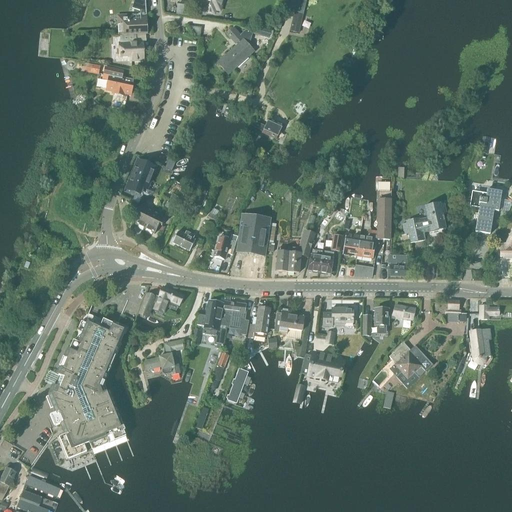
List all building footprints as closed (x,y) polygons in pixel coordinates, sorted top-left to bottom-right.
[(118,16),(118,25),(119,25),(120,35),(123,35),(147,34),(148,34),(147,22),(147,17),(145,0),(134,0),(132,8),(140,11),(140,15),(118,16)] [(213,14),(215,10),(219,11),(221,0),(200,0),(200,2),(204,3),(202,11),(213,14)] [(304,0),(297,0),(289,31),(299,34),(306,0),(304,0)] [(269,39),(272,31),(255,26),(253,32),(252,34),(269,39)] [(239,36),(234,30),(229,34),(239,46),(219,64),(228,75),(254,52),(246,42),(249,39),(251,39),(253,32),(247,30),(239,36)] [(123,44),(119,45),(120,58),(131,57),(131,62),(143,61),(142,44),(134,44),(133,36),(147,35),(147,34),(123,35),(123,44)] [(99,75),(100,66),(82,63),(81,72),(99,75)] [(105,69),(102,80),(107,81),(105,92),(113,94),(113,95),(124,97),(125,96),(130,97),(133,82),(122,80),(123,73),(105,69)] [(124,106),(123,112),(133,114),(134,108),(124,106)] [(276,139),(282,126),(269,120),(266,127),(263,133),(276,139)] [(254,128),(263,133),(266,127),(256,122),(254,128)] [(255,145),(259,138),(254,135),(250,142),(255,145)] [(138,164),(134,163),(128,179),(131,180),(127,190),(140,196),(143,188),(145,189),(153,168),(139,162),(138,164)] [(324,185),(327,176),(319,174),(316,183),(324,185)] [(327,196),(329,193),(331,189),(326,186),(322,194),(327,196)] [(498,212),(502,192),(487,190),(486,195),(472,193),(470,207),(480,208),(476,232),(490,235),(494,211),(498,212)] [(391,201),(391,193),(378,192),(378,200),(378,231),(373,230),(373,236),(378,236),(378,240),(390,240),(390,201),(391,201)] [(178,204),(181,200),(173,194),(170,198),(178,204)] [(195,212),(198,206),(194,203),(197,198),(194,197),(188,208),(195,212)] [(173,211),(177,205),(170,200),(166,206),(173,211)] [(145,229),(154,210),(142,204),(137,213),(140,215),(135,224),(145,229)] [(429,233),(445,229),(442,215),(446,214),(444,205),(425,209),(428,222),(420,224),(419,219),(406,222),(406,224),(402,225),(404,234),(408,233),(411,243),(423,240),(421,232),(429,230),(429,233)] [(216,216),(219,212),(214,209),(211,214),(211,213),(208,217),(216,221),(217,216),(216,216)] [(162,226),(167,217),(154,210),(145,229),(155,234),(160,225),(162,226)] [(240,221),(235,252),(247,254),(248,255),(252,256),(253,255),(265,257),(266,252),(270,226),(240,221)] [(270,226),(266,252),(272,253),(273,245),(272,245),(275,225),(270,224),(270,226)] [(373,236),(373,230),(369,229),(368,233),(367,233),(367,235),(361,235),(357,256),(373,259),(374,250),(377,251),(378,243),(378,240),(378,236),(373,236)] [(500,249),(500,260),(511,259),(511,231),(504,249),(500,249)] [(186,235),(179,232),(174,243),(190,251),(196,240),(192,238),(193,235),(187,232),(186,235)] [(309,257),(315,236),(305,233),(301,249),(291,248),(290,254),(288,272),(299,273),(301,255),(309,257)] [(357,256),(361,235),(348,233),(344,253),(357,256)] [(221,262),(221,260),(224,261),(226,254),(232,256),(235,243),(237,236),(231,234),(234,240),(234,243),(224,240),(225,238),(220,236),(213,258),(216,259),(216,260),(221,262)] [(341,252),(343,237),(334,235),(332,250),(341,252)] [(320,272),(323,251),(313,249),(312,255),(311,255),(309,270),(320,272)] [(288,272),(290,254),(284,253),(284,250),(279,250),(277,271),(288,272)] [(331,274),(334,253),(323,251),(320,272),(331,274)] [(406,277),(407,256),(389,256),(388,263),(391,263),(391,276),(406,277)] [(147,295),(140,310),(142,311),(147,313),(148,314),(151,308),(153,304),(155,305),(153,310),(163,315),(165,309),(168,302),(179,306),(183,297),(172,292),(163,289),(162,288),(158,298),(154,296),(153,297),(147,295)] [(227,328),(228,328),(230,313),(223,312),(221,312),(222,305),(209,302),(207,314),(200,313),(199,324),(205,325),(205,327),(203,335),(216,337),(215,345),(217,345),(216,349),(223,350),(223,346),(224,346),(227,328)] [(225,302),(223,312),(230,313),(228,328),(243,330),(242,335),(246,336),(248,324),(245,323),(246,312),(244,312),(245,306),(225,302)] [(387,312),(387,320),(394,320),(394,316),(402,317),(402,319),(411,321),(414,308),(396,305),(395,312),(387,312)] [(447,335),(461,335),(461,306),(448,306),(447,317),(435,317),(435,331),(447,332),(447,335)] [(263,307),(262,309),(258,309),(256,319),(253,319),(252,326),(250,325),(248,338),(253,339),(253,334),(266,336),(266,333),(270,310),(268,310),(269,308),(263,307)] [(480,313),(480,321),(489,321),(489,318),(499,318),(499,308),(489,308),(489,307),(480,307),(480,313)] [(353,325),(353,310),(332,310),(332,315),(323,315),(323,328),(332,328),(332,325),(334,325),(334,326),(336,328),(343,328),(345,326),(345,325),(353,325)] [(387,310),(375,310),(375,327),(387,327),(387,320),(387,312),(387,310)] [(292,314),(282,312),(282,314),(278,313),(275,332),(279,333),(287,334),(287,330),(301,332),(300,336),(296,357),(303,359),(308,338),(310,324),(303,323),(304,318),(291,316),(292,314)] [(110,331),(89,322),(76,353),(69,350),(65,359),(69,360),(65,369),(62,368),(58,375),(61,377),(60,379),(58,378),(56,383),(58,384),(56,387),(54,386),(50,395),(67,436),(58,439),(68,462),(86,454),(82,446),(84,445),(84,446),(89,444),(91,451),(108,444),(106,437),(111,435),(114,443),(125,438),(122,430),(123,430),(119,421),(120,421),(103,383),(126,330),(113,324),(110,331)] [(478,364),(481,363),(484,361),(484,357),(490,357),(488,341),(489,340),(487,330),(470,333),(473,358),(475,362),(478,364)] [(269,349),(277,349),(277,339),(269,339),(269,349)] [(180,374),(176,351),(184,350),(182,341),(165,344),(168,358),(160,360),(160,357),(159,358),(145,362),(147,371),(162,367),(163,373),(165,375),(171,373),(172,375),(180,374)] [(224,369),(229,356),(223,354),(218,367),(224,369)] [(302,366),(300,375),(306,376),(307,376),(320,379),(321,374),(327,375),(339,378),(339,375),(340,375),(341,372),(340,372),(341,369),(342,363),(330,360),(331,357),(327,356),(326,359),(323,358),(323,356),(319,355),(319,357),(312,356),(311,360),(304,358),(302,366)] [(439,384),(443,370),(443,371),(446,359),(432,356),(430,364),(420,361),(421,360),(411,357),(409,356),(402,384),(404,384),(404,385),(407,386),(407,385),(415,387),(417,379),(436,383),(436,384),(439,385),(439,384)] [(248,375),(238,372),(234,382),(232,382),(231,386),(233,387),(229,397),(227,397),(225,401),(236,406),(248,375)] [(215,391),(219,381),(213,379),(208,393),(212,395),(213,391),(215,391)] [(293,402),(293,403),(300,404),(303,393),(303,390),(304,388),(299,387),(297,386),(293,402)] [(386,412),(391,395),(384,393),(380,410),(386,412)] [(242,414),(223,407),(216,425),(248,439),(252,428),(239,423),(242,414)] [(198,416),(206,418),(208,410),(201,408),(198,416)] [(0,499),(2,501),(16,473),(7,469),(0,481),(0,499)] [(60,490),(28,477),(24,486),(57,499),(60,490)] [(45,511),(46,509),(21,500),(17,509),(24,511),(45,511)]
